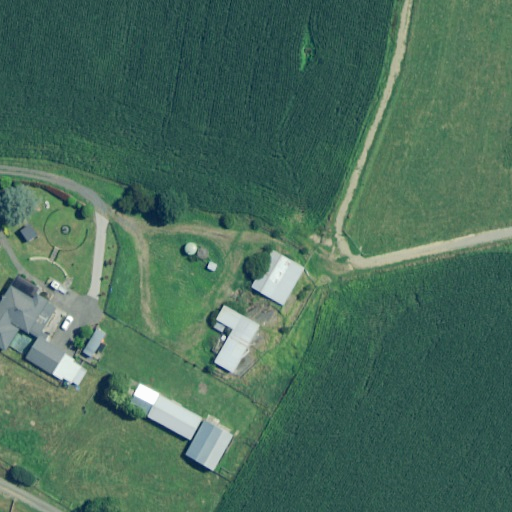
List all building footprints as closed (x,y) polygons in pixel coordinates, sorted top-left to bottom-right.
[(38,235),(31,224),(21,231),(28,242),(38,235)] [(304,269),(273,251),(252,287),(283,305),(304,269)] [(21,327),(38,338),(25,358),(62,381),(64,378),(71,383),(81,367),(74,363),(76,360),(46,341),(50,336),(43,331),(58,306),(37,293),(15,280),(0,304),(0,347),(6,351),(21,327)] [(225,307),(217,320),(213,328),(224,334),(213,352),(219,355),(215,363),(233,373),(259,326),(225,307)] [(125,377),(113,400),(144,417),(145,415),(191,440),(202,419),(149,390),(125,377)] [(218,421),(208,415),(186,455),(213,471),(233,437),(215,426),(218,421)]
